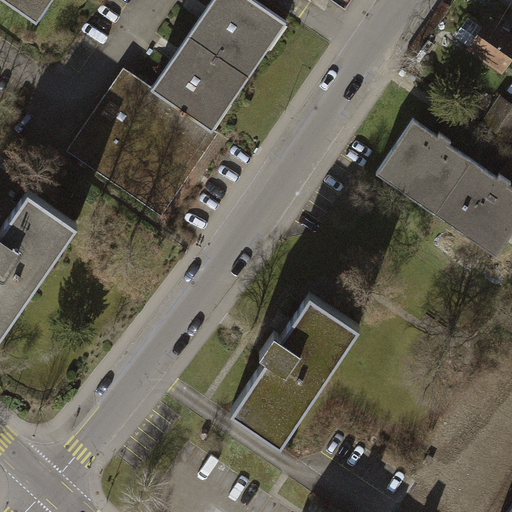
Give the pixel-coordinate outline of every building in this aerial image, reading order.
[(8,0),(31,16),(41,0),(8,0)] [(260,0),(213,0),(191,34),(244,71),(283,15),(260,0)] [(450,8),(442,2),(405,56),(413,61),(450,8)] [(511,34),(490,19),(469,48),(502,70),(511,56),(511,34)] [(191,34),(153,88),(206,125),(244,71),(191,34)] [(206,125),(153,88),(129,72),(73,152),(156,209),(213,127),(206,125)] [(511,104),(502,97),(485,121),(510,139),(511,136),(511,104)] [(381,166),(440,206),(472,159),(413,119),(381,166)] [(440,206),(502,249),(511,234),(511,186),(472,159),(440,206)] [(0,330),(77,218),(31,186),(9,218),(0,212),(0,330)] [(267,358),(232,411),(282,444),(362,324),(312,292),(282,336),(274,331),(260,353),(267,358)]
